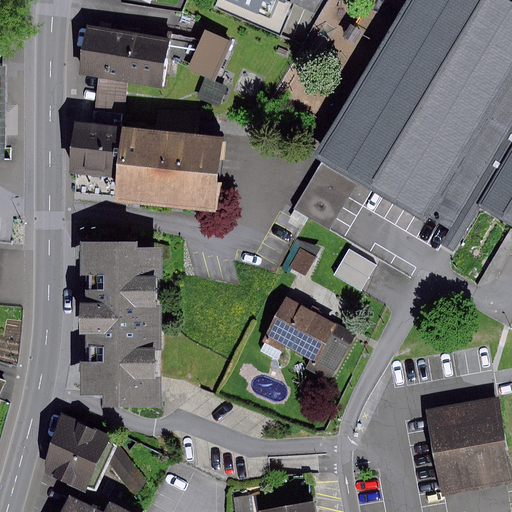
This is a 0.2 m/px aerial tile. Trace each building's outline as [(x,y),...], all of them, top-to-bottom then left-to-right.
[(219,0),(254,14),(259,0),(219,0)] [(511,0),(401,0),(309,156),(420,221),(442,183),(473,201),(511,224),(511,0)] [(131,36),(86,27),(77,74),(98,77),(122,82),(131,36)] [(230,42),(203,30),(185,70),(212,82),(230,42)] [(167,42),(131,36),(122,82),(159,89),(167,42)] [(98,77),(95,114),(120,116),(122,82),(98,77)] [(158,111),(155,133),(198,137),(202,111),(158,111)] [(113,181),(118,130),(120,116),(95,114),(94,126),(76,124),(71,177),(113,181)] [(155,133),(118,130),(113,181),(111,202),(212,212),(219,139),(198,137),(155,133)] [(355,191),(321,169),(294,212),(329,233),(355,191)] [(134,241),(78,241),(78,301),(73,301),(73,333),(78,334),(78,396),(97,396),(97,410),(158,410),(158,247),(134,247),(134,241)] [(300,248),(290,266),(304,274),(314,257),(300,248)] [(352,256),(347,268),(372,277),(376,266),(352,256)] [(355,335),(285,298),(265,337),(309,361),(305,370),(330,383),(355,335)] [(511,476),(498,400),(429,412),(444,496),(511,483),(511,476)] [(111,436),(62,414),(50,445),(46,474),(87,493),(89,488),(94,490),(115,446),(108,442),(111,436)] [(120,447),(111,465),(135,497),(147,481),(120,447)] [(114,511),(76,491),(62,511),(144,511),(121,499),(114,511)] [(251,511),(250,496),(234,498),(235,511),(251,511)] [(316,511),(315,501),(260,511),(316,511)]
